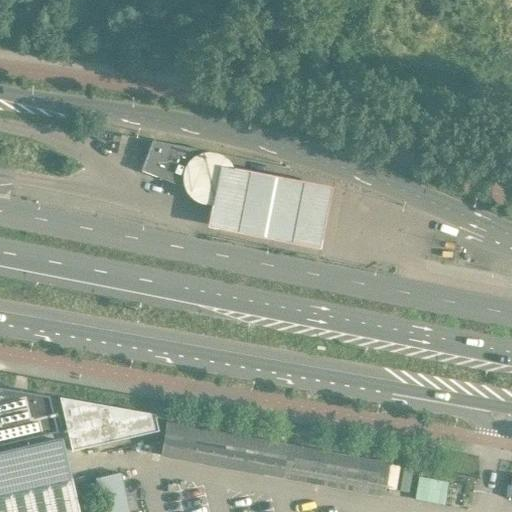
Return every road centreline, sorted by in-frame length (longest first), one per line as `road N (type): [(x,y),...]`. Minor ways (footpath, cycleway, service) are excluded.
road 1 (primary): [(0,251),(511,350)]
road 2 (primary): [(498,232),(302,152),(0,91)]
road 3 (primary): [(0,321),(511,414)]
road 4 (motorway): [(439,297),(0,211)]
